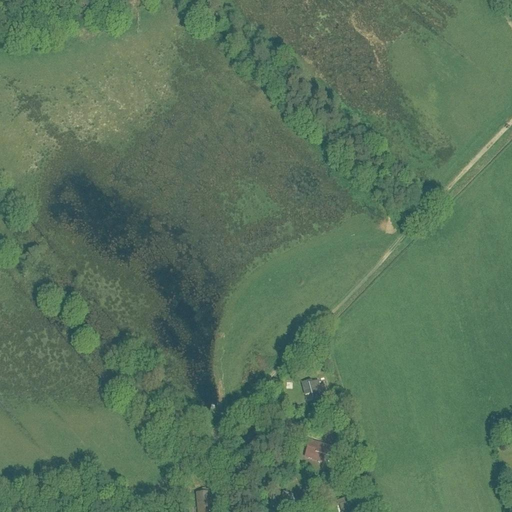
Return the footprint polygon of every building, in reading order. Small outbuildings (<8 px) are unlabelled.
[(323,398),(322,397),(327,396),(325,387),(320,388),(319,383),(312,384),(312,382),(302,384),(305,397),(312,395),(313,400),(323,398)] [(248,450),(255,457),(265,446),(261,441),(263,439),(256,433),(247,442),(252,446),(248,450)] [(306,458),(312,460),(320,462),(322,456),(326,457),(331,459),(334,449),(319,445),(310,443),(306,458)] [(312,493),(303,490),(301,499),(310,502),(312,493)] [(198,496),(199,511),(211,511),(210,495),(198,496)] [(284,495),(280,507),(286,509),(284,511),(300,511),(303,505),(298,503),(292,501),(293,498),(284,495)]
